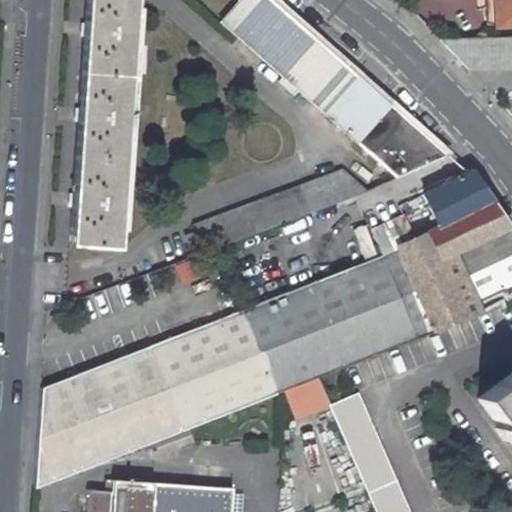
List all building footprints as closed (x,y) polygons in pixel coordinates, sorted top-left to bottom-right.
[(132,0),(85,0),(69,244),(116,247),(132,0)] [(238,0),(219,22),(234,35),(264,0),(238,0)] [(445,154),(270,0),(264,0),(234,35),(281,77),(277,82),(291,94),(295,89),(396,178),(445,154)] [(484,0),(486,25),(495,24),(493,0),(484,0)] [(511,0),(493,0),(495,24),(511,23),(511,0)] [(511,36),(439,39),(468,70),(511,68),(511,36)] [(342,170),(192,225),(195,232),(185,236),(193,256),(366,192),(342,170)] [(408,227),(414,240),(438,229),(490,202),(468,170),(421,194),(434,220),(419,227),(417,223),(408,227)] [(37,431),(33,489),(284,390),(317,377),(431,333),(482,312),(498,304),(500,308),(508,303),(501,289),(511,283),(511,233),(490,202),(438,229),(414,240),(382,255),(40,389),(37,431)] [(181,284),(199,274),(190,256),(172,266),(181,284)] [(511,372),(476,399),(511,446),(511,372)] [(317,377),(284,390),(296,418),(329,405),(317,377)] [(329,405),(375,511),(408,511),(357,393),(329,405)] [(229,511),(232,489),(129,482),(130,479),(126,479),(126,482),(112,481),(112,492),(106,491),(88,490),(86,511),(229,511)]
